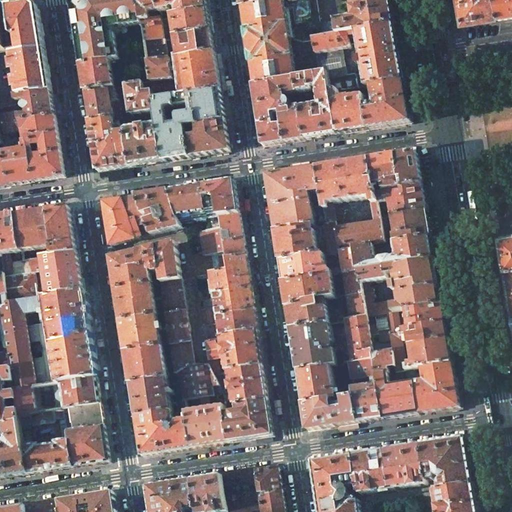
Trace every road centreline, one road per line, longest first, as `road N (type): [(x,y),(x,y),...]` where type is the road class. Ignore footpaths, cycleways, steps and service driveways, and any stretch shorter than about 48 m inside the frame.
road 1 (secondary): [(497,419),(447,133)]
road 2 (residential): [(251,165),(295,451)]
road 3 (residential): [(129,473),(96,255)]
road 4 (residential): [(202,363),(184,235),(96,255)]
road 5 (tertiary): [(497,419),(295,451)]
road 6 (residential): [(251,165),(447,133)]
road 7 (residential): [(86,190),(55,0)]
road 8 (tertiary): [(295,451),(129,473)]
road 9 (residential): [(225,0),(251,165)]
road 10 (residential): [(86,190),(251,165)]
road 11 (tertiary): [(129,473),(0,494)]
